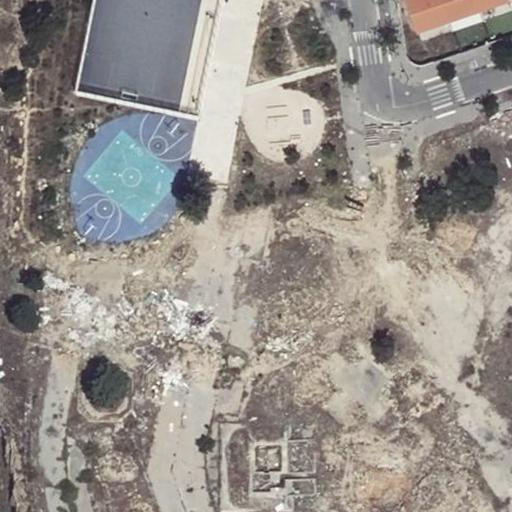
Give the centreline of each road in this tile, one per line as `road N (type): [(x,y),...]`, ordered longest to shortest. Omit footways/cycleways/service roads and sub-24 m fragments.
road 1 (residential): [(389,104),(396,242),(389,252),(297,273),(302,322)]
road 2 (residential): [(334,511),(302,322)]
road 3 (residential): [(511,72),(412,105),(389,104)]
